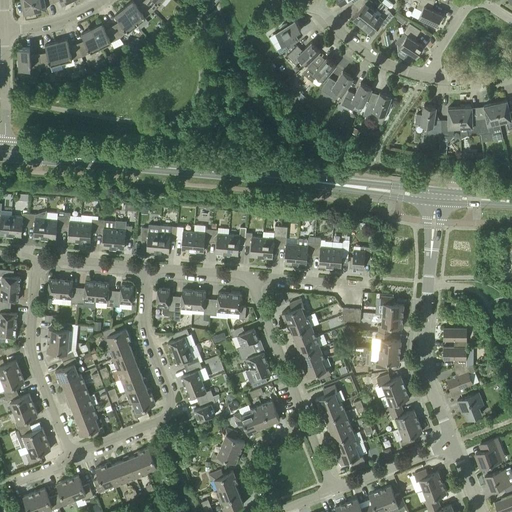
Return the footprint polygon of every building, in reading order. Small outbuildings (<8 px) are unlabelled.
[(24,13),(35,11),(33,0),(21,0),(24,12),(24,13)] [(53,3),(52,0),(33,0),(35,11),(47,9),(47,8),(46,8),(45,4),(53,3)] [(153,11),(162,0),(144,0),(144,1),(153,11)] [(368,0),(359,0),(354,5),(359,9),(352,18),(356,21),(361,26),(375,10),(374,10),(369,6),(372,2),(368,0)] [(431,9),(435,0),(419,0),(416,8),(422,10),(419,17),(420,17),(419,19),(427,22),(428,21),(437,25),(442,14),(431,9)] [(137,24),(153,11),(144,1),(138,7),(133,1),(134,1),(133,1),(124,8),(137,24)] [(388,7),(382,2),(381,1),(374,10),(375,10),(361,26),(367,31),(368,30),(371,33),(378,25),(384,29),(394,16),(386,9),(388,7)] [(120,37),(137,24),(124,8),(115,15),(115,16),(116,15),(120,21),(112,25),(120,37)] [(172,20),(168,16),(164,21),(167,25),(172,20)] [(276,32),(277,34),(283,43),(296,34),(295,32),(301,28),(295,20),(288,25),(287,23),(284,24),(282,25),(280,27),(281,29),(276,32)] [(101,47),(120,37),(112,25),(105,30),(102,24),(103,24),(102,23),(92,28),(101,47)] [(420,30),(409,23),(400,37),(404,39),(400,46),(401,46),(401,47),(400,47),(407,52),(408,52),(408,51),(417,56),(423,46),(414,40),(420,30)] [(82,56),(101,47),(92,28),(81,34),(82,34),(85,40),(77,43),(82,56)] [(296,34),(284,42),(288,48),(299,40),(296,34)] [(56,42),(62,62),(82,56),(77,43),(69,46),(67,40),(68,40),(68,39),(56,42)] [(47,52),(39,53),(41,67),(62,62),(56,42),(45,45),(45,46),(46,46),(47,52)] [(301,59),(306,64),(320,51),(311,42),(302,50),(297,45),(287,55),(295,64),(301,59)] [(19,68),(38,67),(41,67),(39,53),(30,55),(30,47),(18,48),(19,60),(17,60),(18,66),(19,66),(19,68)] [(326,57),(318,66),(312,62),(303,73),(313,81),(318,76),(323,80),(336,65),(326,57)] [(343,71),(336,81),(330,77),(322,90),(332,96),(337,90),(342,94),(353,77),(343,71)] [(361,82),(355,94),(348,90),(342,104),(353,109),(357,103),(363,106),(371,88),(361,82)] [(375,119),(378,112),(385,115),(386,109),(389,110),(392,103),(389,102),(391,96),(380,92),(375,104),(368,101),(363,115),(375,119)] [(511,127),(511,111),(509,112),(507,100),(495,103),(499,122),(506,121),(508,129),(511,127)] [(479,118),(482,141),(495,139),(494,132),(494,129),(501,127),(499,122),(495,103),(483,105),(486,117),(479,118)] [(439,142),(440,134),(441,119),(434,119),(436,107),(424,105),(422,114),(416,113),(415,123),(427,125),(427,133),(440,134),(439,142)] [(440,134),(439,142),(447,143),(453,135),(454,127),(460,127),(460,139),(461,138),(460,127),(460,107),(448,107),(448,120),(441,119),(440,134)] [(481,141),(482,141),(479,118),(472,119),(472,107),(460,107),(460,127),(461,138),(467,134),(467,135),(480,133),(481,141)] [(0,224),(0,233),(10,235),(12,215),(1,215),(2,202),(0,202),(0,223),(0,224)] [(36,214),(29,213),(28,226),(34,226),(34,237),(45,237),(46,218),(47,210),(36,214)] [(64,216),(63,229),(69,229),(68,240),(79,240),(81,221),(70,220),(70,212),(64,212),(64,216)] [(28,226),(29,213),(23,213),(23,216),(12,215),(10,235),(21,236),(22,225),(28,226)] [(46,218),(45,237),(56,238),(57,228),(63,229),(64,216),(58,215),(57,219),(46,218)] [(92,222),(81,221),(79,240),(90,241),(91,231),(97,232),(98,219),(92,218),(92,222)] [(97,232),(103,232),(102,246),(113,247),(115,220),(98,219),(97,232)] [(132,226),(126,225),(126,221),(115,220),(113,247),(124,248),(125,238),(131,239),(132,226)] [(147,250),(158,251),(160,224),(159,232),(148,231),(149,227),(142,227),(141,239),(147,240),(147,250)] [(170,238),(176,238),(177,226),(160,224),(158,251),(169,252),(170,238)] [(177,226),(176,238),(182,239),(181,249),(192,250),(194,231),(183,230),(183,226),(177,226)] [(275,226),(274,234),(274,238),(263,237),(261,256),(272,257),(273,247),(279,247),(281,226),(275,226)] [(286,243),(287,235),(287,227),(281,226),(279,247),(285,248),(284,262),(295,263),(297,238),(296,244),(286,243)] [(240,227),(240,231),(239,235),(228,234),(227,253),(238,254),(239,244),(245,244),(246,232),(246,227),(240,227)] [(204,241),(211,241),(212,229),(205,228),(205,232),(194,231),(192,250),(204,251),(204,241)] [(212,229),(211,241),(217,242),(216,252),(227,253),(228,234),(217,233),(218,229),(212,229)] [(246,232),(245,244),(251,245),(250,255),(261,256),(263,237),(252,236),(252,232),(246,232)] [(313,254),(315,236),(309,235),(308,237),(307,239),(297,238),(295,263),(306,264),(307,254),(313,254)] [(319,236),(315,236),(313,254),(319,255),(319,265),(330,266),(331,247),(320,246),(321,242),(320,242),(321,238),(319,236)] [(343,241),(343,244),(342,248),(331,247),(330,266),(341,267),(342,257),(348,257),(349,240),(345,239),(343,241)] [(372,247),(371,247),(360,246),(360,250),(353,249),(352,268),(363,269),(364,259),(371,259),(372,247)] [(0,275),(2,275),(1,287),(19,288),(20,277),(10,276),(11,270),(0,268),(0,275)] [(48,295),(60,296),(61,279),(50,278),(48,295)] [(77,303),(78,290),(72,289),(73,280),(61,279),(60,296),(71,297),(71,302),(77,303)] [(85,291),(78,290),(77,303),(84,303),(84,299),(96,299),(97,282),(85,281),(85,291)] [(113,306),(114,293),(108,293),(109,283),(97,282),(96,299),(107,301),(107,305),(113,306)] [(121,294),(114,293),(113,306),(120,306),(120,302),(132,303),(133,285),(121,284),(121,294)] [(0,304),(8,306),(8,299),(18,300),(19,288),(1,287),(0,298),(0,304)] [(175,298),(169,298),(170,288),(158,287),(156,305),(162,305),(162,312),(164,315),(173,316),(174,311),(175,298)] [(192,308),(194,290),(182,289),(181,299),(175,298),(174,311),(181,312),(181,307),(192,308)] [(206,291),(194,290),(192,308),(204,309),(204,314),(210,314),(211,301),(205,301),(206,291)] [(218,292),(217,302),(211,301),(210,314),(216,315),(217,310),(228,311),(230,293),(218,292)] [(230,293),(228,311),(239,312),(239,318),(245,319),(246,306),(241,306),(242,294),(230,293)] [(394,296),(383,296),(381,296),(381,302),(383,302),(382,314),(403,315),(404,304),(393,303),(394,296)] [(282,312),(286,323),(305,315),(301,305),(304,304),(301,298),(289,303),(292,308),(282,312)] [(0,322),(16,324),(17,313),(7,312),(8,306),(0,304),(0,322)] [(342,320),(360,322),(361,309),(343,308),(342,320)] [(308,314),(305,315),(286,323),(287,326),(289,327),(290,326),(293,333),(312,325),(308,314)] [(403,315),(382,314),(381,325),(379,325),(378,331),(391,332),(391,326),(402,327),(403,315)] [(15,336),(16,324),(0,322),(0,341),(5,342),(5,335),(15,336)] [(60,328),(49,328),(48,339),(68,341),(69,330),(72,330),(73,323),(60,322),(60,328)] [(316,336),(312,325),(293,333),(295,339),(294,340),(293,342),(294,344),(316,336)] [(111,346),(130,339),(126,328),(116,332),(114,326),(102,331),(104,337),(107,336),(111,346)] [(233,337),(237,335),(245,332),(242,326),(230,330),(233,337)] [(454,346),(467,347),(467,328),(443,327),(443,341),(454,341),(454,346)] [(168,342),(172,353),(189,347),(185,336),(189,334),(187,328),(175,333),(177,339),(168,342)] [(240,354),(251,349),(249,343),(258,339),(254,328),(245,332),(237,335),(242,346),(237,347),(240,354)] [(391,332),(378,331),(378,338),(380,338),(379,350),(400,351),(401,339),(390,339),(391,332)] [(320,347),(316,336),(294,344),(295,347),(298,348),(301,354),(320,347)] [(62,359),(74,355),(73,350),(67,353),(68,341),(48,339),(47,351),(60,352),(62,359)] [(109,347),(113,358),(132,350),(130,344),(131,344),(131,342),(130,339),(111,346),(109,347)] [(333,342),(335,347),(338,346),(342,345),(339,339),(333,342)] [(86,344),(80,346),(82,352),(88,350),(86,344)] [(443,360),(454,360),(454,368),(466,366),(466,365),(467,347),(454,346),(443,346),(443,360)] [(186,361),(188,366),(200,362),(198,356),(193,357),(189,347),(172,353),(176,364),(186,361)] [(324,358),(320,347),(301,354),(303,361),(302,363),(303,366),(322,359),(324,358)] [(251,349),(240,354),(242,360),(246,358),(251,369),(267,362),(263,351),(254,355),(251,349)] [(113,358),(117,368),(139,360),(138,357),(135,356),(135,357),(132,350),(113,358)] [(399,363),(400,351),(379,350),(379,361),(376,361),(375,367),(388,368),(388,362),(399,363)] [(93,359),(100,357),(98,351),(91,354),(93,359)] [(86,360),(93,358),(91,354),(90,352),(84,354),(86,360)] [(77,362),(74,355),(62,359),(65,367),(55,370),(59,381),(79,374),(75,363),(77,362)] [(0,359),(0,378),(1,378),(20,371),(16,360),(5,364),(3,358),(0,359)] [(326,369),(322,359),(303,366),(307,377),(317,373),(319,379),(331,374),(328,368),(326,369)] [(117,368),(122,379),(141,372),(138,365),(139,365),(140,363),(139,360),(117,368)] [(200,362),(188,366),(190,372),(181,376),(185,387),(202,380),(198,369),(202,368),(200,362)] [(272,373),(267,362),(251,369),(255,379),(250,381),(253,387),(267,381),(265,375),(272,373)] [(473,383),(469,373),(474,371),(472,364),(466,365),(466,366),(454,368),(456,374),(453,375),(453,377),(447,379),(451,392),(473,383)] [(100,369),(102,375),(108,372),(106,366),(100,369)] [(3,389),(5,396),(17,391),(15,385),(25,381),(20,371),(1,378),(6,388),(3,389)] [(92,375),(94,380),(101,378),(98,372),(92,375)] [(122,379),(126,390),(145,382),(145,383),(147,382),(146,379),(144,378),(143,378),(141,372),(122,379)] [(66,391),(85,383),(81,373),(79,374),(59,381),(61,384),(63,385),(64,385),(66,391)] [(386,394),(405,386),(401,375),(391,379),(389,373),(377,378),(379,384),(382,383),(386,394)] [(103,383),(101,378),(94,380),(96,386),(103,383)] [(206,391),(202,380),(185,387),(189,398),(199,394),(201,400),(213,395),(211,389),(206,391)] [(130,401),(132,400),(151,392),(150,389),(148,388),(147,389),(145,383),(145,382),(126,390),(130,401)] [(68,403),(89,394),(85,383),(66,391),(69,397),(68,398),(67,400),(68,403)] [(320,409),(339,402),(335,391),(337,390),(335,384),(323,389),(325,395),(315,398),(320,409)] [(390,412),(402,407),(399,401),(409,397),(405,386),(386,394),(390,404),(388,405),(390,412)] [(261,387),(255,389),(258,395),(263,393),(261,387)] [(108,390),(110,396),(117,393),(115,388),(108,390)] [(250,391),(252,398),(258,395),(255,389),(250,391)] [(10,401),(14,411),(34,404),(29,393),(19,397),(17,391),(5,396),(8,402),(10,401)] [(146,407),(155,403),(151,392),(132,400),(136,410),(133,411),(136,417),(143,414),(145,419),(150,417),(146,407)] [(462,406),(467,419),(482,414),(479,406),(483,405),(478,392),(457,400),(460,407),(462,406)] [(100,396),(102,401),(109,399),(107,393),(100,396)] [(119,399),(117,393),(110,396),(112,401),(119,399)] [(74,412),(93,405),(89,394),(68,403),(69,405),(71,406),(72,406),(74,412)] [(194,409),(198,420),(198,421),(215,414),(211,403),(215,401),(213,395),(201,400),(203,406),(194,409)] [(111,404),(109,399),(102,401),(104,407),(111,404)] [(354,402),(356,407),(362,405),(360,399),(354,402)] [(272,400),(261,404),(269,423),(280,419),(272,400)] [(341,401),(339,402),(320,409),(321,412),(323,413),(324,413),(326,419),(345,411),(341,401)] [(34,404),(14,411),(19,422),(16,423),(19,429),(30,425),(28,419),(38,415),(34,404)] [(250,408),(251,411),(259,430),(262,429),(263,426),(262,426),(269,423),(261,404),(250,408)] [(76,424),(95,417),(98,416),(93,405),(74,412),(77,419),(76,419),(75,421),(76,424)] [(365,410),(362,405),(356,407),(358,413),(365,410)] [(404,413),(402,407),(390,412),(392,418),(395,417),(399,427),(418,420),(414,409),(404,413)] [(248,434),(259,430),(251,411),(241,415),(240,412),(234,414),(234,415),(238,425),(239,426),(244,424),(248,434)] [(350,422),(345,411),(326,419),(329,425),(328,426),(327,428),(328,431),(350,422)] [(238,425),(234,415),(226,418),(235,426),(238,425)] [(99,427),(95,417),(76,424),(80,435),(90,431),(92,437),(104,432),(102,426),(99,427)] [(418,420),(399,427),(403,438),(401,439),(403,445),(415,441),(413,435),(422,431),(418,420)] [(362,423),(364,429),(371,426),(369,421),(362,423)] [(354,433),(350,422),(328,431),(329,433),(331,434),(332,434),(335,440),(354,433)] [(23,434),(28,445),(47,438),(42,427),(32,430),(30,425),(19,429),(21,435),(23,434)] [(221,444),(240,452),(245,441),(235,437),(238,431),(226,426),(223,432),(226,434),(221,444)] [(373,432),(371,426),(364,429),(366,434),(373,432)] [(358,444),(354,433),(335,440),(337,447),(336,447),(335,449),(336,452),(356,445),(358,444)] [(47,438),(28,445),(30,451),(26,453),(30,463),(42,459),(40,453),(51,449),(47,438)] [(502,459),(494,439),(480,444),(482,451),(475,453),(481,467),(502,459)] [(235,463),(240,452),(221,444),(217,454),(214,453),(211,459),(223,464),(226,459),(235,463)] [(360,455),(356,445),(336,452),(341,463),(351,459),(353,465),(365,460),(362,454),(360,455)] [(156,466),(157,469),(163,466),(159,454),(153,457),(149,447),(138,451),(146,470),(156,466)] [(392,454),(389,447),(383,450),(386,456),(392,454)] [(147,472),(146,470),(138,451),(135,452),(134,454),(135,455),(129,457),(136,477),(147,472)] [(125,481),(136,477),(129,457),(128,455),(125,456),(124,458),(124,459),(118,462),(125,481)] [(114,485),(125,481),(118,462),(112,464),(111,463),(109,462),(106,463),(114,483),(114,485)] [(114,483),(106,463),(95,468),(99,477),(94,480),(98,492),(105,489),(104,487),(114,483)] [(511,471),(510,468),(504,470),(504,469),(484,477),(490,492),(504,486),(506,492),(511,489),(511,471)] [(218,489),(237,482),(233,471),(223,474),(221,469),(209,474),(211,480),(214,479),(218,489)] [(419,478),(423,489),(442,482),(438,471),(428,475),(426,469),(414,473),(416,479),(419,478)] [(78,475),(67,479),(74,498),(81,495),(83,500),(93,495),(89,483),(82,486),(78,475)] [(60,493),(54,495),(59,507),(60,506),(61,510),(67,508),(65,504),(65,502),(74,498),(67,479),(56,483),(60,493)] [(218,489),(216,490),(220,501),(239,493),(237,487),(238,486),(238,484),(237,482),(218,489)] [(427,507),(439,502),(437,496),(446,493),(442,482),(423,489),(427,500),(425,501),(427,507)] [(154,490),(154,489),(151,483),(146,485),(148,492),(154,490)] [(390,485),(380,489),(387,508),(398,504),(399,506),(405,504),(400,492),(394,495),(390,485)] [(59,507),(54,495),(49,497),(45,487),(34,492),(42,511),(52,507),(53,509),(59,507)] [(135,489),(130,491),(132,498),(138,496),(135,489)] [(387,508),(380,489),(369,493),(372,503),(367,505),(369,511),(387,511),(388,511),(387,508)] [(127,500),(132,498),(130,491),(124,494),(127,500)] [(22,509),(22,511),(38,511),(42,511),(34,492),(23,496),(27,507),(22,509)] [(243,504),(239,493),(220,501),(224,511),(243,504)] [(504,511),(509,510),(509,511),(511,511),(511,494),(494,502),(498,511),(504,511)] [(369,511),(367,505),(361,508),(357,498),(346,502),(349,511),(369,511)] [(201,501),(202,502),(204,507),(210,504),(208,499),(201,501)] [(337,511),(349,511),(346,502),(335,506),(337,511)] [(441,508),(439,502),(427,507),(429,511),(453,511),(451,504),(441,508)]
